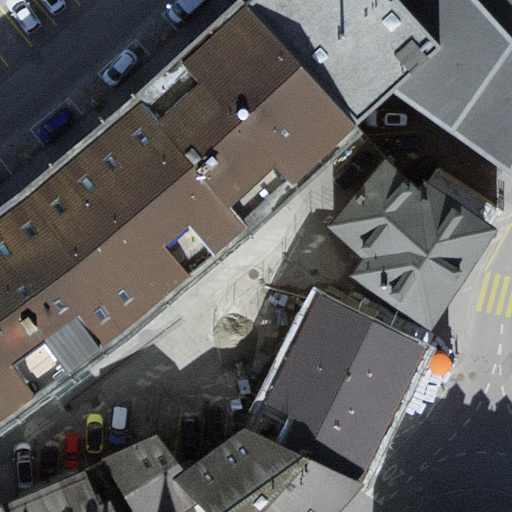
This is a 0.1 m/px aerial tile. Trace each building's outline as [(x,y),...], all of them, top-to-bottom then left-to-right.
[(261,0),(250,10),(257,17),(371,129),(398,102),(506,168),(511,151),(511,1),(511,0),(261,0)] [(0,227),(0,440),(62,396),(148,330),(273,243),(382,140),(371,129),(257,17),(216,57),(0,227)] [(389,162),(335,232),(430,314),(484,230),(389,162)] [(353,309),(334,356),(397,393),(417,347),(353,309)] [(334,356),(317,356),(262,442),(353,485),(397,393),(334,356)] [(249,436),(181,488),(209,511),(329,511),(353,485),(262,442),(249,436)] [(111,511),(92,476),(2,511),(111,511)]
